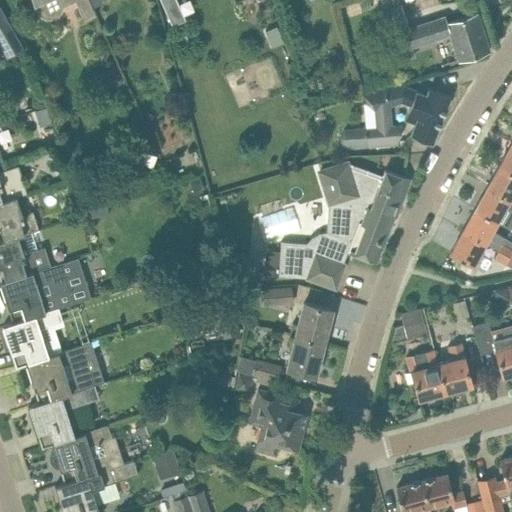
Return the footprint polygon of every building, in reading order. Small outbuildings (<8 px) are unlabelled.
[(32,0),(34,4),(35,9),(39,14),(44,17),(49,18),(54,17),(58,15),(62,11),(64,8),(65,6),(75,1),(84,20),(96,14),(88,0),(32,0)] [(161,0),(171,22),(184,17),(176,0),(161,0)] [(0,46),(0,47),(5,55),(23,45),(0,4),(0,46)] [(386,21),(401,17),(398,5),(383,10),(386,21)] [(405,28),(390,33),(397,57),(413,53),(411,47),(450,35),(458,59),(490,49),(477,11),(468,15),(447,21),(445,15),(405,28)] [(438,127),(450,96),(429,88),(426,94),(412,88),(405,91),(403,84),(368,95),(367,104),(374,110),(375,126),(344,128),(342,149),(368,148),(394,145),(399,145),(398,140),(403,140),(402,125),(392,125),(390,105),(395,104),(398,103),(403,101),(411,105),(405,119),(415,123),(411,133),(430,141),(433,133),(431,130),(433,125),(438,127)] [(511,143),(510,143),(498,165),(506,169),(511,172),(511,143)] [(156,155),(136,147),(131,158),(152,166),(156,155)] [(281,250),(279,274),(307,276),(316,280),(335,287),(344,263),(343,262),(348,249),(376,260),(388,226),(399,198),(402,199),(410,178),(391,171),(376,166),(374,171),(351,162),(349,158),(324,166),(317,169),(327,204),(329,204),(328,231),(327,231),(326,231),(325,231),(324,232),(323,232),(322,232),(321,233),(320,233),(319,234),(318,235),(317,235),(317,236),(316,236),(316,237),(315,237),(315,238),(314,238),(314,239),(313,239),(313,240),(313,241),(312,241),(312,242),(285,240),(281,240),(281,250)] [(0,200),(16,195),(17,196),(24,194),(26,193),(20,174),(18,165),(0,170),(0,200)] [(509,199),(511,193),(511,172),(506,169),(498,165),(486,186),(494,191),(509,199)] [(511,225),(511,200),(509,199),(494,191),(486,186),(474,207),(497,220),(511,228),(511,225)] [(0,227),(7,225),(10,237),(18,235),(38,229),(32,211),(30,212),(24,194),(17,196),(16,195),(0,200),(0,227)] [(105,203),(90,208),(93,217),(108,212),(105,203)] [(498,249),(502,242),(505,237),(492,230),(497,220),(474,207),(462,229),(470,234),(485,242),(498,249)] [(462,229),(450,251),(473,264),(485,242),(470,234),(462,229)] [(0,267),(8,265),(12,276),(5,278),(6,279),(50,265),(44,247),(24,253),(18,235),(10,237),(0,240),(0,267)] [(498,249),(509,254),(511,248),(511,247),(502,242),(498,249)] [(498,249),(493,256),(505,262),(509,254),(498,249)] [(197,289),(213,284),(205,260),(176,270),(182,289),(196,285),(197,289)] [(50,265),(6,279),(0,280),(0,282),(13,321),(45,311),(36,284),(59,276),(55,263),(50,265)] [(243,305),(292,302),(292,286),(242,290),(243,305)] [(469,318),(468,316),(463,297),(452,300),(458,321),(469,318)] [(212,303),(223,338),(238,333),(227,298),(212,303)] [(332,308),(304,301),(298,324),(292,322),(289,333),(323,341),(332,308)] [(58,306),(45,311),(13,321),(2,324),(16,365),(48,354),(39,328),(62,320),(58,306)] [(250,322),(252,307),(238,307),(235,318),(250,322)] [(404,325),(424,319),(421,308),(401,313),(404,325)] [(201,309),(193,310),(194,317),(202,316),(201,309)] [(472,325),(479,352),(496,347),(503,375),(511,372),(511,325),(491,331),(488,320),(472,325)] [(289,333),(287,343),(293,345),(287,367),(315,374),(323,341),(289,333)] [(450,345),(453,358),(437,362),(445,390),(472,383),(467,364),(461,342),(450,345)] [(26,363),(38,401),(94,383),(81,344),(16,365),(16,366),(26,363)] [(405,372),(407,382),(414,380),(419,397),(445,390),(437,362),(423,366),(419,352),(407,356),(411,370),(405,372)] [(258,375),(275,380),(279,381),(283,364),(256,357),(253,373),(252,374),(258,375)] [(252,375),(239,372),(234,388),(248,392),(252,375)] [(219,374),(221,388),(234,386),(232,373),(219,374)] [(274,386),(275,380),(258,375),(256,381),(274,386)] [(94,383),(38,401),(28,404),(42,446),(52,443),(52,442),(74,435),(66,409),(99,398),(94,383)] [(258,388),(249,422),(261,425),(255,449),(275,454),(279,442),(296,446),(305,413),(277,406),(280,394),(258,388)] [(121,420),(74,435),(52,442),(52,443),(65,481),(110,467),(123,463),(123,462),(114,435),(125,432),(121,420)] [(505,479),(496,481),(494,476),(478,480),(482,499),(485,511),(502,511),(499,495),(511,492),(511,496),(511,495),(511,455),(500,458),(505,479)] [(110,467),(65,481),(54,485),(63,511),(99,511),(91,488),(115,480),(137,473),(133,459),(123,462),(123,463),(110,467)] [(453,493),(448,472),(422,479),(429,505),(451,499),(453,506),(466,502),(463,490),(453,493)] [(396,486),(402,511),(415,511),(415,508),(429,505),(422,479),(396,486)] [(188,493),(193,511),(209,511),(202,489),(188,493)] [(193,511),(188,493),(172,499),(176,511),(193,511)] [(485,511),(482,499),(466,503),(468,511),(485,511)]
